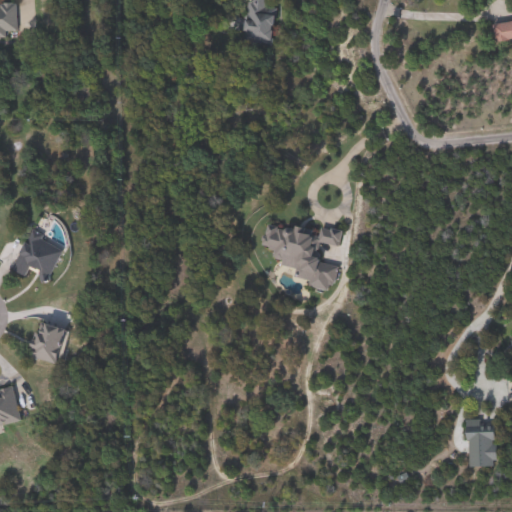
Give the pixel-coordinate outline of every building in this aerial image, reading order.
[(274,13),(271,44),(247,42),(250,0),(265,0),(265,13),(274,13)] [(0,36),(0,5),(17,5),(18,36),(0,36)] [(511,39),(496,41),(494,24),(511,21),(511,39)] [(12,269),(34,230),(67,248),(48,282),(38,277),(42,270),(32,265),(26,277),(12,269)] [(48,349),(47,329),(55,329),(55,337),(63,337),(63,349),(48,349)] [(20,424),(0,428),(0,390),(12,388),(20,424)] [(467,467),(467,420),(481,419),(481,426),(497,426),(498,466),(467,467)]
